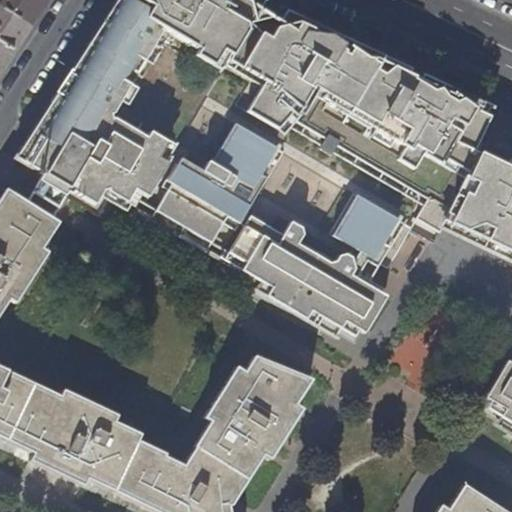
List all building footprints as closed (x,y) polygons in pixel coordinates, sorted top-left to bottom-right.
[(9,0),(34,15),(44,0),(9,0)] [(115,0),(98,28),(15,158),(30,167),(92,206),(98,196),(102,189),(104,190),(106,188),(106,190),(119,198),(125,201),(129,195),(133,188),(147,197),(167,163),(157,157),(166,142),(155,135),(148,131),(145,137),(109,115),(163,28),(181,39),(197,48),(193,55),(211,65),(215,59),(250,80),(252,75),(262,81),(245,111),(277,130),(280,123),(285,116),(324,139),(318,149),(329,156),(335,146),(376,170),(382,173),(425,198),(419,209),(414,218),(438,232),(443,222),(445,223),(446,222),(457,198),(453,196),(456,183),(463,172),(468,174),(477,155),(475,154),(480,142),(478,138),(488,118),(481,115),(457,104),(459,99),(430,86),(418,80),(416,86),(403,77),(404,73),(337,41),(339,37),(332,34),(321,29),(318,34),(294,22),(281,27),(252,9),(256,3),(248,0),(115,0)] [(0,68),(27,27),(0,10),(0,68)] [(242,185),(248,188),(256,193),(264,178),(271,167),(273,168),(282,152),(275,148),(270,145),(234,123),(210,162),(206,160),(201,170),(183,160),(169,184),(154,210),(209,242),(221,223),(225,216),(230,219),(237,224),(248,206),(240,202),(232,197),(235,193),(237,194),(242,185)] [(511,159),(499,153),(480,142),(475,154),(477,155),(468,174),(463,172),(456,183),(453,196),(457,198),(445,223),(462,232),(482,242),(511,258),(511,159)] [(0,219),(15,197),(5,192),(0,198),(0,219)] [(269,288),(265,295),(297,314),(305,319),(310,310),(327,320),(339,327),(343,320),(363,333),(385,296),(360,280),(372,260),(386,268),(410,228),(365,201),(354,194),(330,235),(341,241),(356,250),(352,257),(345,253),(337,255),(334,260),(329,261),(327,261),(297,244),(302,234),(300,227),(289,220),(281,234),(269,227),(264,237),(260,235),(239,269),(255,279),(258,281),(269,288)] [(57,224),(15,197),(0,219),(0,437),(32,453),(29,460),(83,485),(86,479),(147,508),(150,509),(155,511),(505,511),(462,485),(445,511),(438,507),(434,511),(227,511),(227,505),(231,504),(262,454),(269,458),(282,439),(282,438),(301,408),(298,406),(302,397),(300,396),(291,392),(294,386),(303,391),(310,379),(269,363),(252,356),(243,371),(234,366),(203,417),(209,420),(193,445),(195,447),(184,466),(165,457),(166,454),(137,441),(140,434),(113,422),(116,415),(62,390),(60,396),(6,371),(6,373),(0,369),(0,312),(8,300),(14,304),(47,251),(42,248),(57,224)] [(226,226),(230,219),(225,216),(221,223),(226,226)] [(233,230),(237,224),(230,219),(226,226),(233,230)] [(253,288),(265,295),(269,288),(258,281),(253,288)] [(483,397),(487,399),(508,364),(511,366),(511,364),(505,360),(483,397)] [(511,366),(508,364),(487,399),(503,408),(498,416),(511,423),(511,366)]
